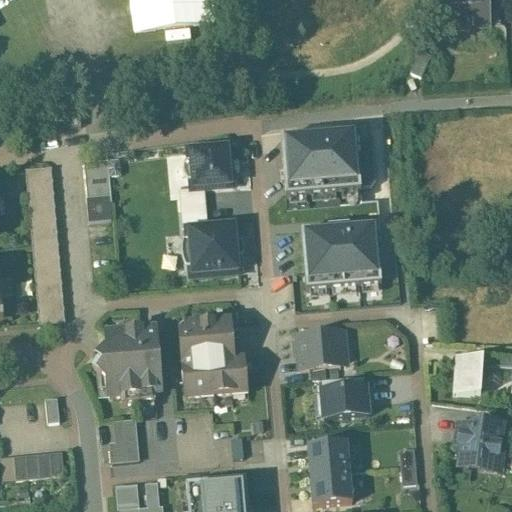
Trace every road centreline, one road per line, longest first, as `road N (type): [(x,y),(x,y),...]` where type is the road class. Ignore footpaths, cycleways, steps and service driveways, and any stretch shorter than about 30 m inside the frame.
road 1 (residential): [(428,511),(412,335),(386,314),(267,323)]
road 2 (residential): [(94,511),(76,392),(53,367),(0,352)]
road 3 (residential): [(267,323),(251,126)]
road 4 (residential): [(284,511),(267,323)]
